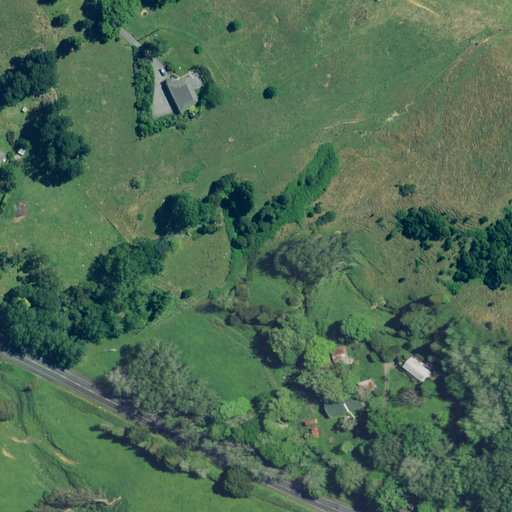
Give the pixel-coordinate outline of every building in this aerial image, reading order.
[(164,80),(166,85),(165,85),(178,113),(185,109),(185,108),(197,102),(191,89),(200,85),(196,78),(190,81),(187,75),(175,81),(172,76),(164,80)] [(25,149),(18,146),(16,152),(23,155),(25,149)] [(352,364),(347,346),(333,349),(337,367),(352,364)] [(415,361),(410,357),(401,366),(419,382),(431,368),(423,362),(422,363),(417,359),(415,361)] [(360,388),(325,399),(331,417),(366,406),(364,401),(378,396),(372,379),(358,383),(360,388)]
